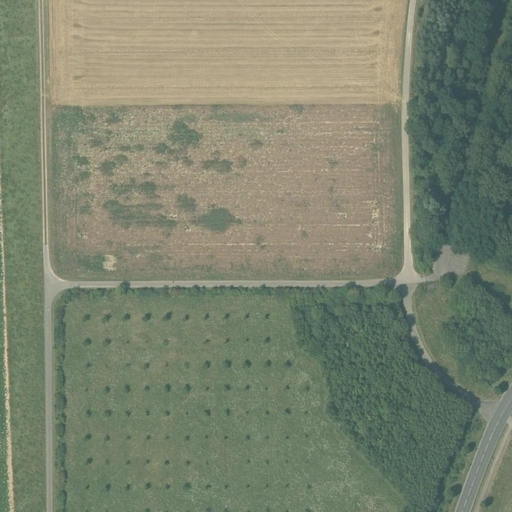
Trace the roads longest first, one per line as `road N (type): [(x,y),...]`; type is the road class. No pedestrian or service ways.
road 1 (track): [(49,511),(46,285),(406,283)]
road 2 (track): [(406,283),(447,274),(465,158),(509,0)]
road 3 (track): [(46,285),(39,0)]
road 4 (track): [(406,283),(416,0)]
road 5 (track): [(510,421),(436,374),(410,324),(406,283)]
road 6 (secondary): [(461,511),(511,394)]
